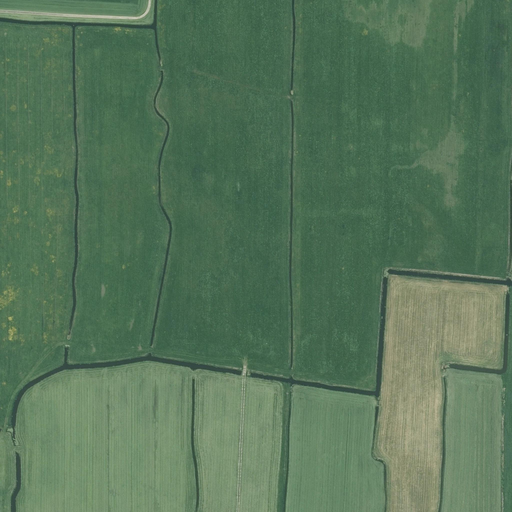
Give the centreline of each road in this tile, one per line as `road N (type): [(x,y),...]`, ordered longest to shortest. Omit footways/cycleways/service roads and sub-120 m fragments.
road 1 (track): [(0,10),(134,18),(150,0)]
road 2 (track): [(237,511),(243,370)]
